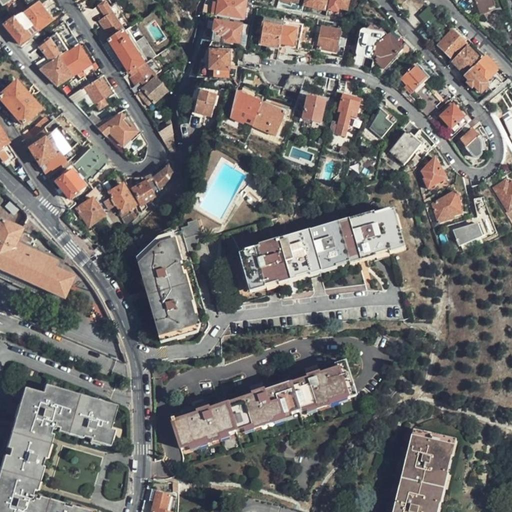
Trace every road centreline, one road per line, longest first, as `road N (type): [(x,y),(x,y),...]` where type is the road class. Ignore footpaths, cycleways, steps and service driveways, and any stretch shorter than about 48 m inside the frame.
road 1 (residential): [(275,72),(374,81),(455,162),(473,173),(489,168),(497,131),(383,0)]
road 2 (residential): [(0,33),(121,162),(147,167),(156,149),(152,135),(66,0)]
road 3 (tertiary): [(42,214),(101,281),(126,331),(139,404),(137,511)]
